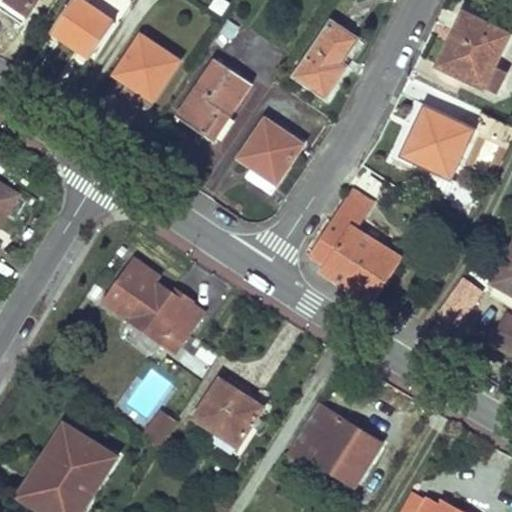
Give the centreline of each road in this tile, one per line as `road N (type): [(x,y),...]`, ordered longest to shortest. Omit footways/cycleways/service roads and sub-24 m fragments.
road 1 (residential): [(263,272),(371,100),(419,0)]
road 2 (residential): [(263,272),(511,424)]
road 3 (residential): [(0,334),(103,167)]
road 4 (residential): [(103,167),(263,272)]
road 5 (unknown): [(59,137),(142,0)]
road 6 (unknown): [(450,389),(383,511)]
road 7 (residential): [(0,96),(103,167)]
